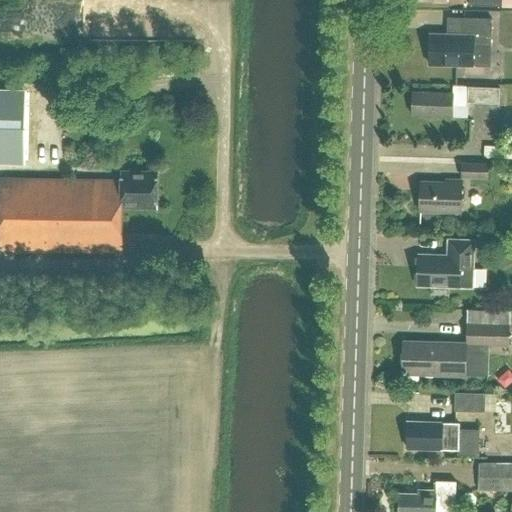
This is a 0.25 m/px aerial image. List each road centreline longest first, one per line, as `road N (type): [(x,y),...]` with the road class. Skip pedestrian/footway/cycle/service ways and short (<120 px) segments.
road 1 (tertiary): [(347,511),(363,0)]
road 2 (unknown): [(241,9),(235,223),(238,243),(252,251)]
